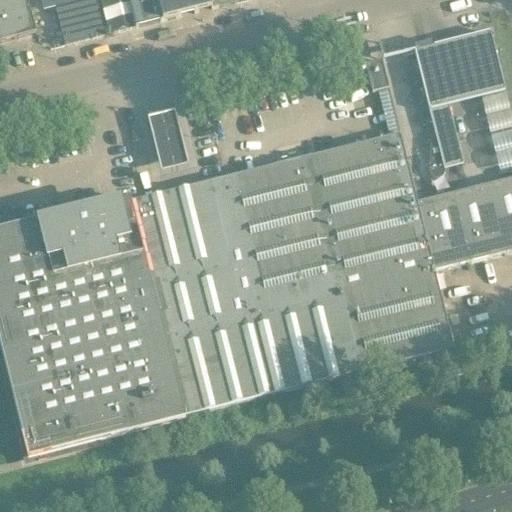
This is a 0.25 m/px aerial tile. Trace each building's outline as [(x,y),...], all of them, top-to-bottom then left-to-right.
[(0,0),(0,44),(36,36),(26,0),(0,0)] [(93,0),(41,0),(44,10),(56,7),(66,47),(103,38),(93,0)] [(126,0),(99,0),(108,34),(134,27),(126,0)] [(211,0),(128,0),(135,30),(214,10),(211,0)] [(211,0),(214,10),(256,0),(211,0)] [(495,60),(489,35),(470,40),(476,65),(495,60)] [(463,168),(433,50),(414,55),(436,143),(430,145),(430,175),(430,176),(430,177),(431,178),(432,179),(433,180),(434,181),(435,181),(436,182),(438,182),(440,181),(441,180),(442,180),(443,179),(443,177),(444,176),(444,174),(444,173),(463,168)] [(382,64),(365,68),(372,96),(389,92),(382,64)] [(145,126),(158,179),(183,172),(171,120),(145,126)] [(434,275),(417,207),(400,138),(379,143),(379,144),(130,206),(129,202),(0,234),(0,351),(28,463),(185,424),(184,420),(454,353),(434,275)] [(511,172),(498,176),(500,186),(511,183),(511,172)] [(511,255),(511,183),(500,186),(417,207),(434,275),(511,255)]
